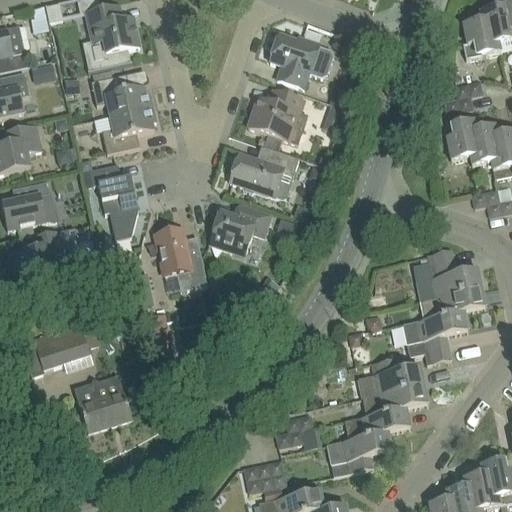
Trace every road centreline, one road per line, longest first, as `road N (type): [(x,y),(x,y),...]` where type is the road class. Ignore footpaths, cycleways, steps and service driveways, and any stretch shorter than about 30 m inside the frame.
road 1 (unclassified): [(24,511),(77,497),(183,448),(283,358),(341,273),(371,198)]
road 2 (residential): [(166,0),(191,128),(210,131),(258,0)]
road 3 (residential): [(396,511),(511,349)]
road 4 (residential): [(511,268),(495,244),(371,198)]
road 5 (unclassified): [(371,198),(413,48)]
road 6 (residential): [(413,48),(291,0)]
